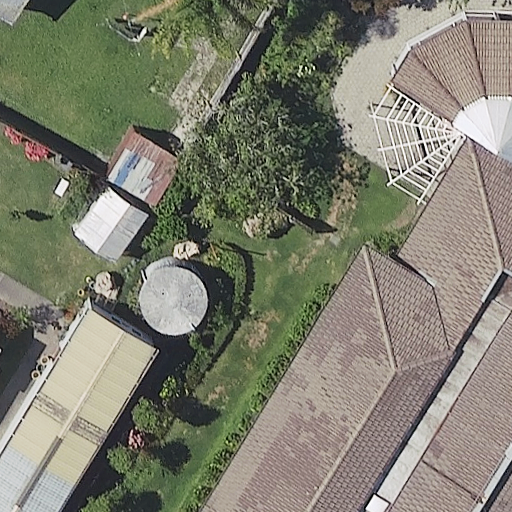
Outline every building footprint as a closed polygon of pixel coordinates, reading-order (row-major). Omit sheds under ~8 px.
[(35,0),(0,0),(0,16),(18,28),(35,0)] [(162,205),(200,132),(148,104),(109,178),(162,205)] [(511,511),(511,157),(481,139),(408,263),(380,246),(250,463),(221,511),(511,511)] [(219,268),(150,265),(148,324),(216,328),(219,268)] [(0,511),(70,511),(171,349),(99,306),(0,467),(0,511)]
